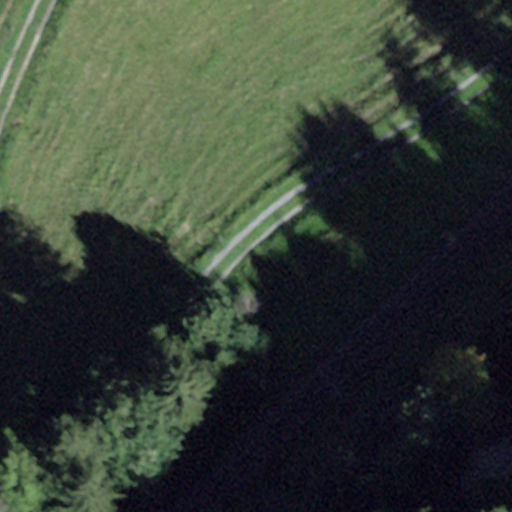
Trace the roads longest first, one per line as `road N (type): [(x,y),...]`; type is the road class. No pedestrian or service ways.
road 1 (track): [(511,49),(443,102),(266,211),(0,496)]
road 2 (track): [(0,112),(45,0)]
